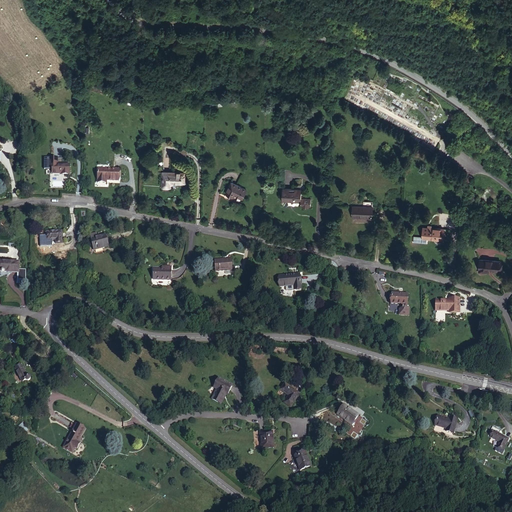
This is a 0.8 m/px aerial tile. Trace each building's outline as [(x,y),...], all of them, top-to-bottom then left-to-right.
[(69,175),(70,165),(52,164),(52,174),(65,174),(65,175),(69,175)] [(119,181),(119,169),(98,169),(98,182),(104,183),(104,180),(107,180),(119,181)] [(184,182),(184,173),(163,172),(162,187),(170,187),(170,184),(174,182),(184,182)] [(242,199),(247,190),(232,182),(226,193),(232,196),(233,194),(235,195),(242,199)] [(301,190),(301,185),(294,185),(294,189),(284,189),(283,189),(282,201),(301,202),(301,206),(303,206),(305,207),(307,207),(309,206),(311,206),(311,199),(301,198),(301,190)] [(373,218),(373,206),(373,202),(363,201),(363,206),(352,206),(352,217),(373,218)] [(434,223),(434,228),(423,227),(422,238),(442,240),(443,224),(434,223)] [(62,243),(62,232),(47,232),(47,240),(56,239),(56,243),(62,243)] [(106,235),(97,237),(96,233),(90,235),(94,250),(108,247),(106,235)] [(232,270),(232,259),(215,261),(215,271),(232,270)] [(500,271),(500,261),(480,260),(479,272),(488,272),(488,270),(500,271)] [(18,272),(19,263),(0,261),(0,271),(6,272),(6,271),(18,272)] [(171,280),(171,267),(166,267),(166,269),(162,269),(155,269),(155,280),(171,280)] [(301,289),(300,274),(279,276),(279,287),(293,286),(294,290),(301,289)] [(407,305),(407,295),(392,294),(391,304),(403,304),(402,307),(400,309),(399,315),(408,315),(409,308),(406,308),(406,305),(407,305)] [(459,312),(459,299),(450,299),(450,301),(436,300),(436,310),(449,310),(452,310),(452,312),(459,312)] [(27,375),(26,375),(22,366),(15,369),(21,381),(24,379),(24,380),(25,380),(25,381),(27,381),(28,381),(29,381),(30,380),(30,379),(31,378),(30,377),(30,376),(29,375),(28,375),(27,375)] [(227,395),(232,386),(218,379),(214,387),(217,389),(212,399),(221,404),(226,394),(227,395)] [(290,407),(300,394),(285,383),(280,390),(288,395),(284,402),(290,407)] [(352,410),(352,411),(343,405),(337,414),(348,421),(347,422),(352,425),(358,416),(354,413),(355,412),(352,410)] [(450,417),(449,419),(438,416),(435,425),(446,428),(450,430),(449,432),(453,433),(457,419),(450,417)] [(22,423),(18,427),(23,434),(28,431),(22,423)] [(80,438),(85,429),(76,424),(66,443),(68,444),(65,449),(72,452),(74,448),(80,438)] [(503,449),(509,439),(494,431),(491,437),(499,442),(497,446),(503,449)] [(261,449),(274,448),(273,432),(260,432),(261,449)] [(310,466),(305,452),(294,456),(300,470),(310,466)]
